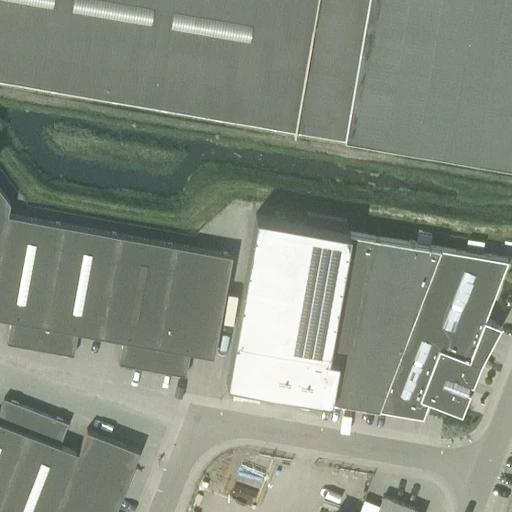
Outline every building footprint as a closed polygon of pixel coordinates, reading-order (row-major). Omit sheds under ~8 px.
[(511,0),(0,0),(0,72),(511,160),(511,0)] [(213,356),(231,254),(7,213),(9,201),(0,188),(0,316),(10,319),(6,342),(73,354),(77,331),(122,339),(118,363),(185,375),(189,351),(213,356)] [(345,229),(347,219),(306,211),(304,222),(345,229)] [(255,213),(226,380),(269,388),(319,397),(367,405),(377,406),(422,414),(428,399),(460,411),(466,396),(468,390),(465,389),(468,381),(471,382),(473,376),(479,361),(468,357),(484,317),(490,301),(506,258),(481,253),(465,251),(429,244),(416,242),(345,229),(304,222),(255,213)] [(429,244),(431,233),(418,231),(416,242),(429,244)] [(467,238),(465,251),(481,253),(483,242),(484,241),(484,240),(467,237),(467,238)] [(0,407),(0,511),(114,511),(138,449),(86,429),(78,451),(59,444),(67,422),(4,397),(0,407)] [(414,511),(412,510),(414,507),(382,495),(376,511),(414,511)]
